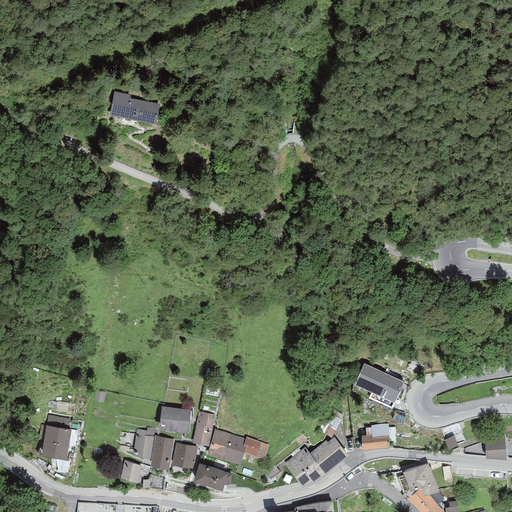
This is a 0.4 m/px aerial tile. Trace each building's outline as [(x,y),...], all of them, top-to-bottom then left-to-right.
[(130,96),(114,93),(110,117),(156,126),(160,106),(129,100),(130,96)] [(404,380),(363,360),(353,381),(370,389),(367,394),(391,406),(404,380)] [(191,407),(161,403),(159,424),(188,428),(191,407)] [(214,414),(198,411),(193,439),(208,442),(214,414)] [(71,426),(46,421),(45,425),(43,437),(41,450),(66,455),(68,441),(74,442),(77,430),(71,429),(71,426)] [(388,423),(371,424),(371,426),(372,432),(372,433),(389,433),(388,426),(388,423)] [(155,428),(147,427),(147,430),(137,429),(133,453),(151,456),(155,428)] [(223,456),(231,433),(215,428),(207,451),(223,456)] [(366,432),(361,432),(362,446),(389,446),(389,441),(389,433),(372,433),(372,432),(366,432)] [(231,433),(223,456),(240,462),(244,450),(246,444),(243,443),(245,438),(231,433)] [(454,433),(444,438),(448,447),(458,443),(454,433)] [(174,438),(155,434),(150,462),(168,466),(174,438)] [(348,451),(334,434),(311,451),(306,445),(284,461),(302,481),(317,476),(348,451)] [(504,434),(485,437),(485,455),(506,456),(504,434)] [(245,436),(245,438),(243,443),(246,444),(244,450),(265,457),(269,444),(245,436)] [(197,445),(176,441),(172,461),(194,465),(197,445)] [(142,463),(125,459),(120,475),(138,479),(142,463)] [(219,487),(220,483),(227,486),(232,470),(199,459),(193,474),(215,482),(214,485),(219,487)] [(428,460),(402,467),(409,485),(421,481),(424,489),(439,487),(428,460)] [(420,486),(408,495),(424,511),(444,511),(446,511),(438,502),(444,497),(436,489),(430,492),(428,490),(425,492),(420,486)] [(449,504),(445,504),(446,511),(458,511),(457,499),(449,500),(449,504)]
